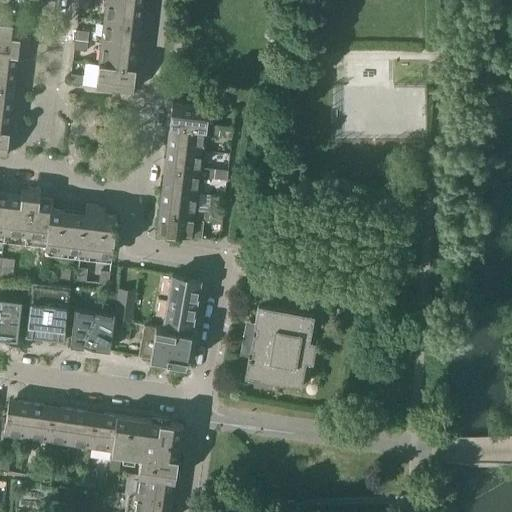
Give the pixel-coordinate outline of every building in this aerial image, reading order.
[(92,0),(79,0),(78,7),(91,8),(92,0)] [(106,0),(103,21),(140,26),(143,4),(106,0)] [(0,65),(16,66),(18,55),(27,56),(29,38),(20,37),(21,23),(0,20),(0,65)] [(103,21),(101,43),(137,47),(140,26),(103,21)] [(76,30),(74,40),(87,41),(88,32),(76,30)] [(87,41),(74,40),(73,49),(86,51),(87,41)] [(101,43),(98,65),(135,69),(137,47),(101,43)] [(393,79),(392,57),(346,58),(347,81),(393,79)] [(0,65),(0,86),(14,88),(16,66),(0,65)] [(135,69),(98,65),(95,87),(132,91),(135,69)] [(69,84),(82,85),(83,75),(70,74),(69,84)] [(0,86),(0,108),(11,110),(14,88),(0,86)] [(171,102),(169,125),(206,129),(205,134),(218,136),(219,126),(206,124),(208,107),(171,102)] [(0,108),(0,131),(8,132),(11,110),(0,108)] [(169,125),(166,146),(203,150),(205,134),(206,129),(169,125)] [(219,126),(218,136),(231,137),(232,128),(219,126)] [(8,132),(0,131),(0,153),(6,154),(8,132)] [(166,146),(164,168),(200,172),(200,177),(213,178),(214,169),(201,167),(203,150),(166,146)] [(164,168),(161,189),(198,194),(200,177),(200,172),(164,168)] [(214,169),(213,178),(226,180),(227,170),(214,169)] [(2,242),(46,247),(51,208),(52,199),(39,197),(40,188),(24,186),(22,186),(21,195),(9,194),(2,242)] [(161,189),(158,211),(159,211),(195,215),(195,220),(203,221),(208,221),(209,212),(196,210),(198,194),(161,189)] [(0,241),(2,242),(9,194),(0,192),(0,241)] [(86,203),(85,212),(80,251),(111,254),(116,215),(102,214),(103,205),(86,203)] [(46,247),(80,251),(85,212),(51,208),(46,247)] [(159,211),(158,211),(156,233),(159,233),(193,237),(201,238),(203,221),(195,220),(195,215),(159,211)] [(221,223),(222,213),(209,212),(208,221),(221,223)] [(0,277),(12,279),(14,260),(0,258),(0,277)] [(70,267),(65,266),(60,266),(59,278),(69,280),(70,267)] [(76,280),(85,282),(87,269),(77,268),(76,280)] [(100,270),(98,283),(108,284),(109,271),(100,270)] [(334,276),(319,273),(317,285),(332,288),(334,276)] [(164,316),(163,319),(192,325),(200,280),(171,275),(167,300),(159,298),(157,298),(154,315),(159,315),(164,316)] [(24,337),(63,342),(69,286),(31,282),(24,337)] [(114,318),(130,320),(134,291),(118,289),(114,318)] [(0,337),(16,340),(21,300),(0,297),(0,337)] [(246,346),(244,356),(248,356),(244,375),(300,385),(302,371),(308,373),(310,361),(311,361),(313,347),(314,341),(316,329),(310,328),(312,314),(258,305),(257,304),(254,323),(250,323),(248,332),(245,334),(243,343),(246,346)] [(69,346),(82,347),(83,345),(88,347),(90,348),(109,351),(114,313),(98,311),(97,312),(96,311),(74,308),(69,346)] [(137,356),(149,358),(159,360),(186,364),(186,363),(185,363),(190,333),(159,327),(155,326),(143,324),(142,329),(143,329),(141,341),(149,342),(147,356),(137,354),(137,356)] [(24,439),(47,442),(68,445),(90,448),(111,451),(140,455),(137,474),(134,495),(127,494),(124,511),(169,511),(171,501),(174,479),(176,466),(177,457),(179,449),(182,424),(168,422),(159,421),(151,419),(117,414),(95,411),(73,408),(52,405),(30,402),(17,400),(9,399),(8,399),(7,404),(3,436),(24,439)] [(0,470),(7,472),(9,459),(0,457),(0,470)] [(109,469),(118,471),(120,458),(111,457),(109,469)] [(32,475),(42,476),(44,464),(34,462),(32,475)] [(44,464),(42,476),(51,478),(53,465),(44,464)] [(75,481),(85,483),(86,470),(77,469),(75,481)] [(86,470),(85,483),(94,484),(96,471),(86,470)] [(118,493),(108,491),(105,491),(104,500),(116,502),(118,493)]
